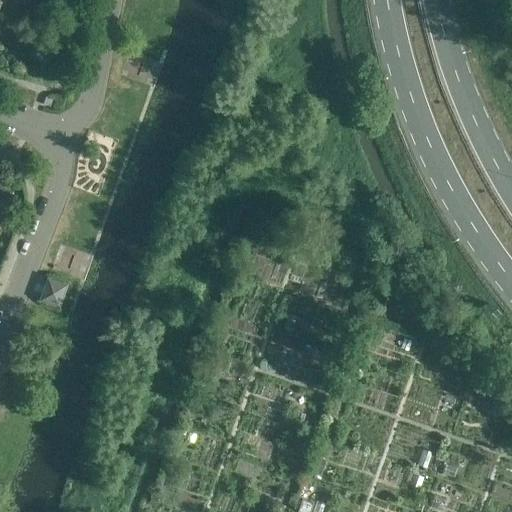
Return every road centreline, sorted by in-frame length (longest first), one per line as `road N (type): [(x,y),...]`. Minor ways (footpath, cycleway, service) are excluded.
road 1 (primary): [(386,0),(427,138),(454,197),(511,285)]
road 2 (residential): [(0,346),(60,190),(62,136)]
road 3 (primary): [(511,191),(451,57),(437,0)]
road 4 (residential): [(62,136),(97,79),(111,0)]
